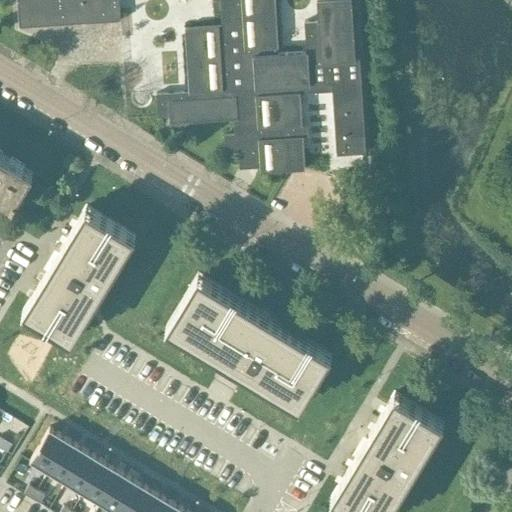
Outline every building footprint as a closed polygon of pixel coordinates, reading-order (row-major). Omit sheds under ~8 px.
[(17,0),(19,26),(120,19),(118,0),(17,0)] [(220,0),(212,1),(213,9),(221,9),(222,24),(185,26),(189,90),(156,92),(157,116),(169,115),(170,122),(233,118),(234,132),(224,133),(225,151),(238,150),(239,164),(252,163),(252,166),(260,166),(260,171),(304,168),(299,92),(332,90),(336,153),(365,151),(359,58),(355,58),(350,0),(316,0),(318,19),(304,20),(306,50),(278,52),(274,0),(220,0)] [(32,172),(0,152),(0,198),(12,206),(32,172)] [(86,204),(22,310),(71,339),(135,234),(86,204)] [(197,272),(165,325),(299,406),(331,353),(197,272)] [(394,390),(330,496),(356,511),(387,511),(443,420),(394,390)] [(49,426),(29,459),(48,470),(67,437),(49,426)] [(0,436),(0,446),(7,451),(11,443),(0,436)] [(67,437),(48,470),(65,480),(85,448),(67,437)] [(85,448),(65,480),(82,491),(102,458),(85,448)] [(102,458),(82,491),(100,501),(120,469),(102,458)] [(120,469),(100,501),(117,511),(137,479),(120,469)] [(137,479),(117,511),(141,511),(155,490),(137,479)] [(28,483),(23,491),(31,496),(36,488),(28,483)] [(36,488),(31,496),(40,501),(45,493),(36,488)] [(155,490),(141,511),(165,511),(172,500),(155,490)] [(172,500),(165,511),(188,511),(190,511),(172,500)]
